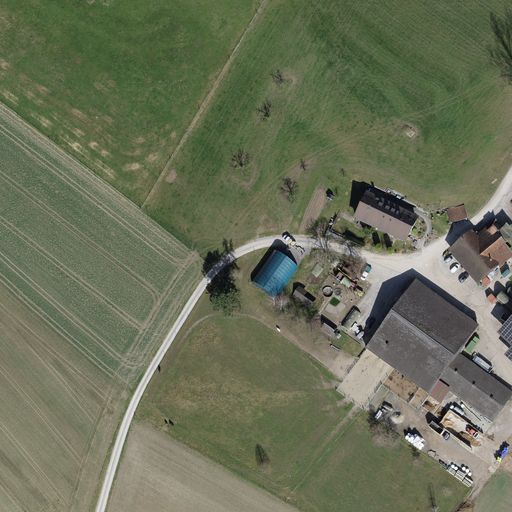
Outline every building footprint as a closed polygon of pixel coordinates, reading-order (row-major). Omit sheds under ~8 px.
[(354,220),(380,233),(393,206),(367,193),(354,220)] [(465,205),(447,210),(451,225),(469,220),(465,205)] [(380,233),(406,246),(420,219),(393,206),(380,233)] [(473,231),(449,252),(478,287),(499,268),(500,270),(511,259),(511,253),(505,246),(506,245),(490,226),(477,236),(473,231)] [(416,282),(366,350),(430,396),(429,397),(441,405),(451,393),(494,424),(511,398),(511,392),(460,355),(480,328),(416,282)] [(317,299),(299,287),(292,297),(310,309),(317,299)] [(338,327),(328,320),(321,330),(331,337),(338,327)] [(511,321),(498,337),(511,349),(511,350),(505,358),(511,364),(511,321)] [(452,413),(443,423),(453,432),(459,426),(463,430),(467,425),(452,413)]
